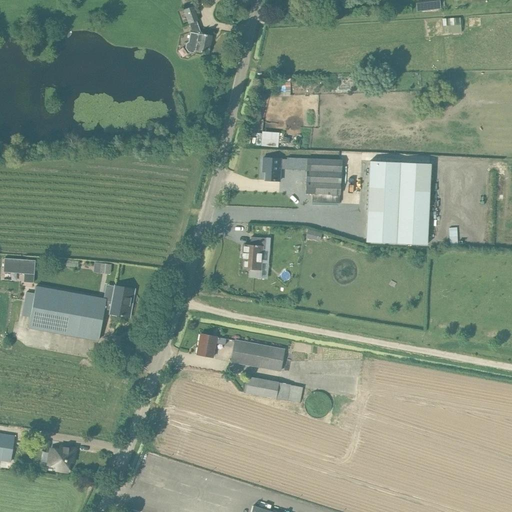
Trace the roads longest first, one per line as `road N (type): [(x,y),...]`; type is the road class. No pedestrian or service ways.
road 1 (unclassified): [(105,511),(180,302),(259,0)]
road 2 (unknown): [(180,302),(511,372)]
road 3 (track): [(254,21),(428,13)]
